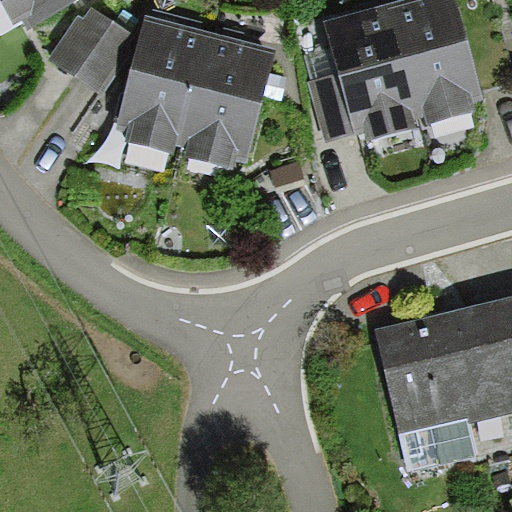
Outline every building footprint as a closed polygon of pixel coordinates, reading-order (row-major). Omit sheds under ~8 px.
[(0,0),(0,5),(14,32),(74,0),(0,0)] [(427,0),(384,13),(416,124),(474,107),(442,0),(427,0)] [(384,13),(328,29),(342,79),(309,89),(324,140),(357,131),(360,140),(416,124),(384,13)] [(54,64),(91,89),(125,40),(87,15),(54,64)] [(120,135),(177,148),(203,40),(146,27),(120,135)] [(262,54),(203,40),(177,148),(236,162),(262,54)] [(511,303),(377,338),(400,438),(466,422),(471,431),(511,420),(511,303)]
